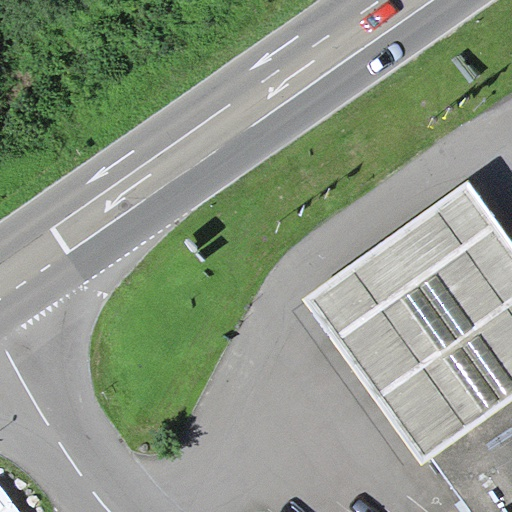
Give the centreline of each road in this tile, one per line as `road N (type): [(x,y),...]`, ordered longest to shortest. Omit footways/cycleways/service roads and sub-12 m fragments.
road 1 (primary): [(400,0),(0,281)]
road 2 (residential): [(0,331),(66,444),(118,511)]
